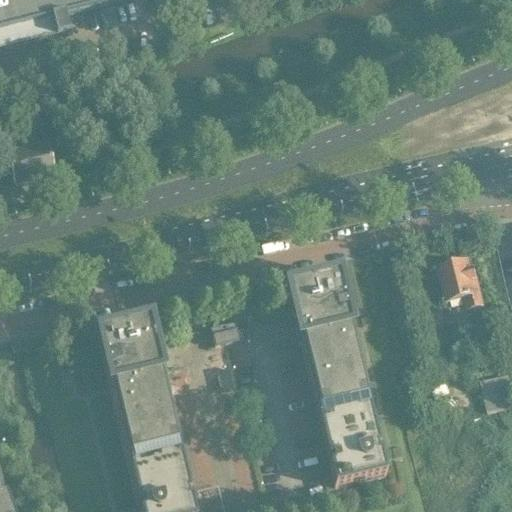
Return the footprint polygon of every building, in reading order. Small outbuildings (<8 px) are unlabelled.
[(0,0),(0,35),(50,23),(55,42),(67,39),(63,20),(140,0),(0,0)] [(0,132),(3,146),(15,143),(11,126),(0,128),(0,132)] [(7,157),(14,189),(53,179),(46,148),(7,157)] [(479,299),(473,274),(469,275),(467,266),(438,273),(447,307),(466,302),(479,299)] [(286,292),(293,322),(298,342),(298,344),(301,343),(302,348),(299,348),(327,463),(329,462),(330,467),(328,467),(334,491),(357,485),(357,488),(362,487),(362,484),(385,478),(379,455),(377,455),(376,451),(378,450),(351,336),(348,336),(347,332),(350,331),(337,280),(286,292)] [(286,292),(148,325),(156,356),(160,374),(161,377),(158,377),(159,382),(162,381),(189,496),(187,497),(188,501),(190,500),(193,511),(245,511),(334,491),(328,467),(330,467),(329,462),(327,463),(299,348),(302,348),(301,343),(298,344),(298,342),(293,322),(286,292)] [(490,307),(399,329),(421,420),(511,397),(508,380),(490,307)] [(193,511),(190,500),(188,501),(187,497),(189,496),(162,381),(159,382),(158,377),(161,377),(160,374),(156,356),(148,325),(97,338),(109,389),(111,389),(112,393),(110,394),(138,508),(140,508),(141,511),(193,511)] [(0,511),(9,511),(5,499),(4,499),(0,500),(0,511)]
